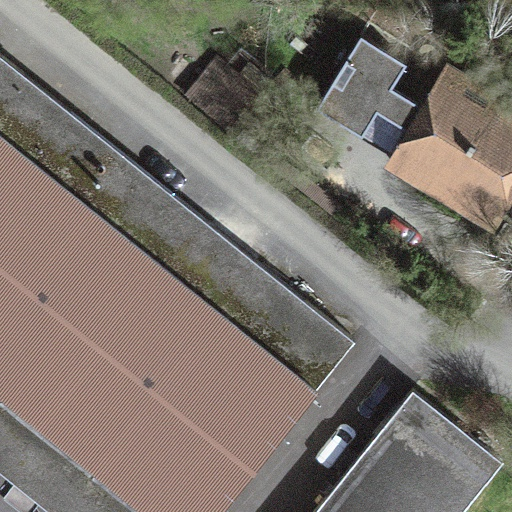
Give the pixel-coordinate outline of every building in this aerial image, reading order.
[(408,159),(484,205),(511,157),(511,124),(451,88),(436,112),(390,85),(405,60),(359,33),(316,106),(362,133),(376,108),(422,136),(408,159)] [(0,52),(0,197),(71,109),(0,52)] [(192,92),(231,125),(257,94),(218,61),(192,92)] [(71,109),(0,197),(0,468),(54,511),(213,511),(354,337),(71,109)] [(412,386),(311,511),(459,511),(502,458),(412,386)]
